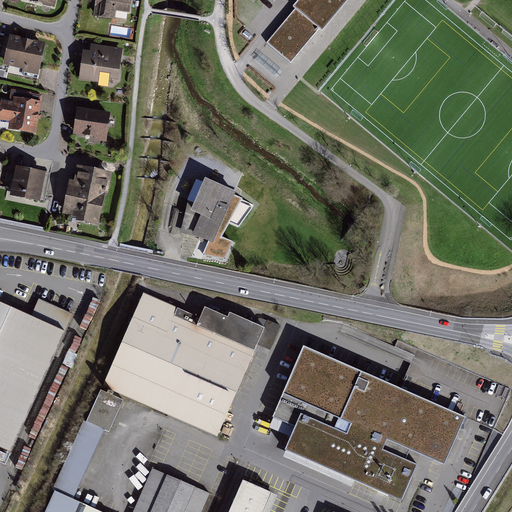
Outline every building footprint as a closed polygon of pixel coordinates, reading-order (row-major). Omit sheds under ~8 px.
[(21,0),(21,3),(54,11),(56,0),(21,0)] [(97,0),(96,15),(113,18),(114,9),(128,11),(129,0),(97,0)] [(301,0),(301,1),(275,31),(281,36),(271,48),(290,64),(301,51),(305,54),(349,0),(301,0)] [(1,67),(38,76),(45,45),(8,36),(1,67)] [(84,58),(81,78),(97,80),(96,83),(109,84),(111,71),(118,72),(121,51),(93,46),(91,59),(84,58)] [(2,101),(0,110),(0,120),(11,122),(10,132),(36,137),(43,97),(12,91),(10,102),(2,101)] [(97,107),(80,104),(76,133),(105,137),(108,115),(96,113),(97,107)] [(46,173),(16,167),(10,197),(40,203),(46,173)] [(70,189),(102,195),(103,191),(106,191),(109,175),(79,169),(76,184),(71,183),(70,189)] [(237,195),(204,180),(189,214),(199,219),(190,239),(213,249),(237,195)] [(102,195),(70,189),(65,216),(97,223),(102,195)] [(200,317),(144,293),(103,386),(217,434),(257,342),(271,348),(280,326),(268,321),(265,327),(229,312),(228,316),(205,306),(200,317)] [(32,315),(0,301),(0,446),(12,452),(73,314),(39,299),(32,315)] [(69,348),(76,351),(97,305),(90,302),(69,348)] [(399,387),(304,346),(269,427),(291,436),(285,450),(356,480),(402,500),(412,477),(423,482),(429,470),(433,460),(444,465),(466,416),(399,387)] [(54,385),(62,387),(68,364),(60,362),(54,385)] [(122,401),(101,391),(88,421),(109,430),(122,401)] [(103,430),(83,421),(55,485),(75,494),(103,430)] [(201,511),(209,496),(156,471),(136,511),(201,511)] [(242,479),(228,511),(262,511),(271,492),(242,479)] [(101,511),(58,492),(48,511),(101,511)]
